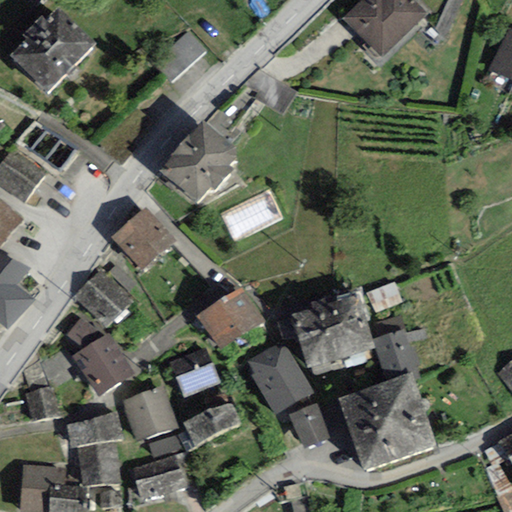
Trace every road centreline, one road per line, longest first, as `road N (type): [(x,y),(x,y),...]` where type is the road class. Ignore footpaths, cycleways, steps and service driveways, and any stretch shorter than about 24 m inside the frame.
road 1 (tertiary): [(0,374),(160,146),(309,0)]
road 2 (residential): [(228,511),(287,474),(307,469),(380,481),(511,425)]
